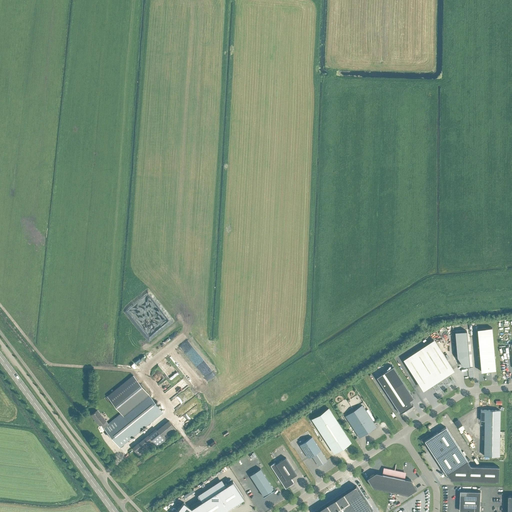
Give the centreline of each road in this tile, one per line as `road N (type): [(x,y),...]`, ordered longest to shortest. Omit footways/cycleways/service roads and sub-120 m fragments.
road 1 (track): [(125,511),(0,341)]
road 2 (primary): [(114,511),(0,356)]
road 3 (unclassified): [(280,511),(400,434)]
road 4 (unclassified): [(400,434),(470,390),(511,386)]
